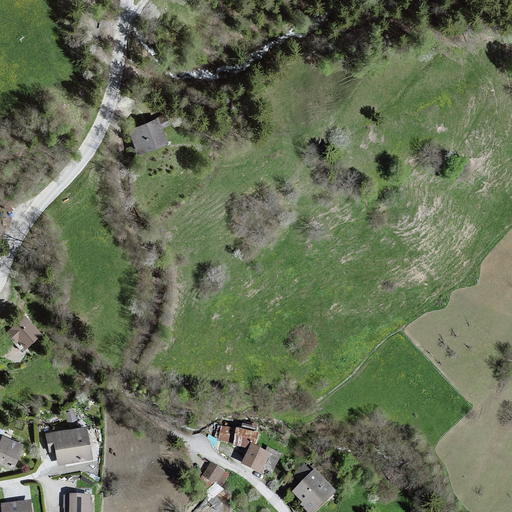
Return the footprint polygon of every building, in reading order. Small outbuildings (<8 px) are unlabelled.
[(166,141),(155,117),(124,129),(136,154),(166,141)] [(38,334),(22,317),(2,334),(20,352),(38,334)] [(91,459),(82,426),(44,433),(52,466),(91,459)] [(19,444),(0,436),(0,466),(11,471),(19,444)] [(270,456),(250,447),(241,467),(260,476),(270,456)] [(225,475),(208,465),(199,478),(215,488),(225,475)] [(317,511),(336,493),(314,472),(290,494),(306,511),(317,511)] [(92,511),(92,496),(67,496),(66,511),(92,511)] [(30,511),(30,503),(0,506),(0,511),(30,511)]
